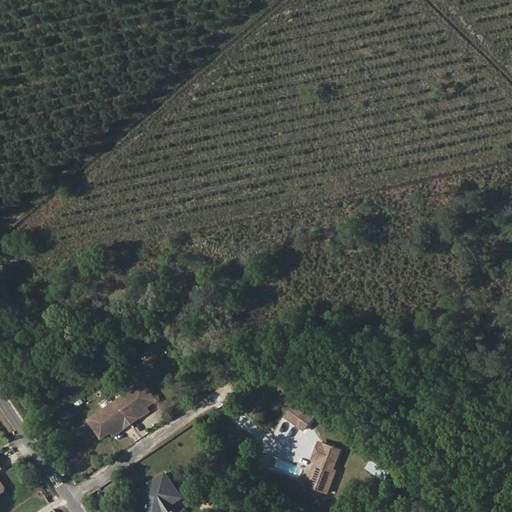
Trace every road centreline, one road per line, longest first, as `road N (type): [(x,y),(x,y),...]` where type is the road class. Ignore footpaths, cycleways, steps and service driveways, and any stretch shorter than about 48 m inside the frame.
road 1 (unknown): [(73,496),(221,393)]
road 2 (tertiary): [(84,511),(0,389)]
